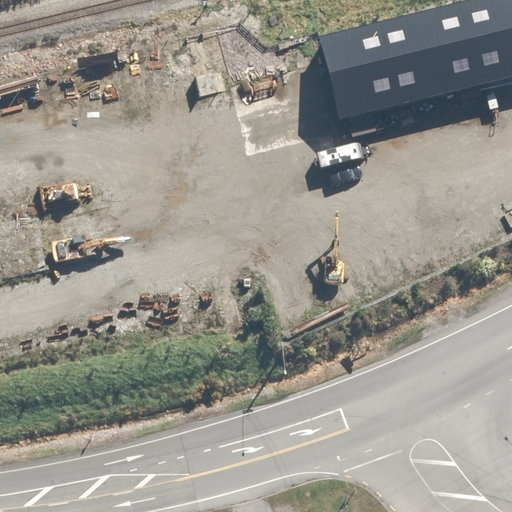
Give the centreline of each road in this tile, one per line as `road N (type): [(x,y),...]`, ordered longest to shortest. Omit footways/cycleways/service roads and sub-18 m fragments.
road 1 (primary): [(391,395),(222,458),(0,505)]
road 2 (secondary): [(391,395),(428,466),(475,511)]
road 3 (primary): [(511,339),(391,395)]
